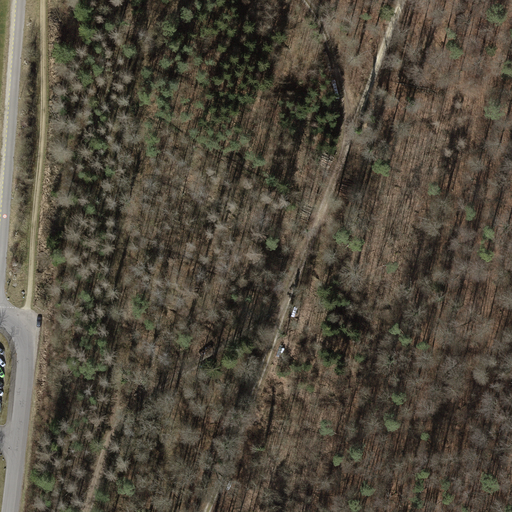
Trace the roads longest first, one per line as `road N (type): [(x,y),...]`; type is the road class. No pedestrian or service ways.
road 1 (track): [(203,511),(272,367),(355,130),(313,0)]
road 2 (track): [(47,0),(49,134),(34,354)]
road 3 (track): [(311,264),(121,423),(106,445),(87,511)]
road 4 (unclassified): [(0,317),(22,325),(34,354),(15,511)]
road 5 (track): [(355,130),(406,0)]
